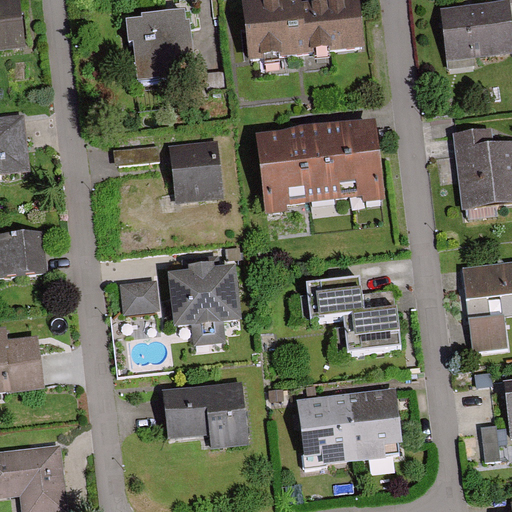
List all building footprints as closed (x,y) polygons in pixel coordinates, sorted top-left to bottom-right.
[(0,0),(0,48),(26,45),(20,0),(0,0)] [(302,0),(263,0),(244,3),(252,60),(364,45),(358,0),(316,0),(303,2),(302,0)] [(511,4),(511,2),(445,9),(450,61),(511,53),(511,4)] [(141,18),(127,20),(129,44),(136,43),(139,78),(186,74),(185,55),(192,54),(188,8),(140,12),(141,18)] [(25,115),(0,117),(0,173),(31,170),(25,115)] [(375,121),(259,136),(268,213),(285,211),(285,204),(364,195),(364,201),(385,199),(375,121)] [(494,132),(454,137),(464,213),(511,206),(511,140),(495,143),(494,132)] [(217,144),(172,149),(177,197),(222,192),(217,144)] [(158,147),(114,153),(116,166),(159,160),(158,147)] [(45,232),(0,236),(0,276),(49,272),(45,232)] [(511,261),(469,267),(472,295),(511,290),(511,261)] [(239,265),(173,272),(179,326),(194,324),(196,347),(228,343),(226,321),(245,319),(239,265)] [(363,278),(308,283),(311,321),(345,318),(348,351),(403,347),(399,305),(366,308),(363,278)] [(157,285),(122,288),(125,316),(160,313),(157,285)] [(505,314),(470,319),(474,353),(510,348),(505,314)] [(0,392),(44,388),(39,339),(10,342),(9,328),(0,329),(0,392)] [(244,384),(165,392),(170,437),(214,432),(215,445),(251,441),(244,384)] [(396,388),(299,402),(308,467),(388,456),(386,442),(403,440),(396,388)] [(498,426),(482,428),(487,462),(510,459),(506,430),(498,431),(498,426)] [(70,511),(64,448),(0,454),(0,500),(25,498),(26,511),(70,511)]
